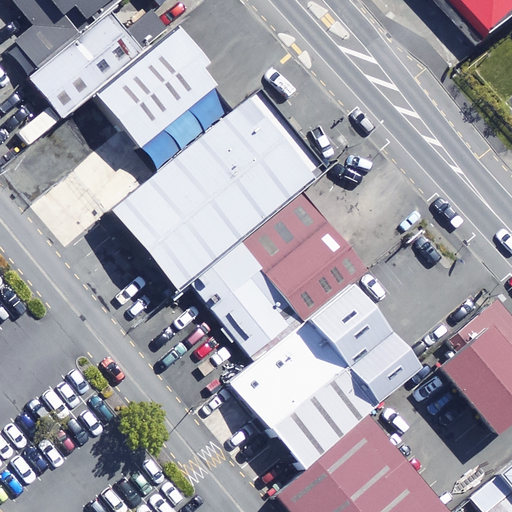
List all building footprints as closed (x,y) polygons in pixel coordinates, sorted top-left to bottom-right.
[(36,69),(106,10),(118,0),(5,0),(28,27),(12,40),(36,69)] [(511,33),(511,0),(461,0),(502,43),(511,33)] [(123,30),(106,10),(36,69),(24,79),(59,122),(90,97),(167,33),(148,10),(123,30)] [(206,62),(175,26),(167,33),(90,97),(137,153),(214,88),(198,69),(206,62)] [(172,292),(184,282),(236,240),(297,190),(319,172),(252,90),(105,211),(172,292)] [(303,321),(346,286),(364,271),(297,190),(236,240),(303,321)] [(303,321),(236,240),(184,282),(252,363),(303,321)] [(265,430),(300,471),(365,417),(419,372),(402,352),(387,334),(346,286),(303,321),(252,363),(227,384),(265,430)] [(511,415),(511,324),(491,300),(442,340),(452,352),(430,370),(487,437),(511,415)] [(445,511),(365,417),(300,471),(271,497),(283,511),(445,511)] [(511,457),(494,472),(511,493),(511,457)] [(511,511),(511,498),(495,478),(466,502),(474,511),(511,511)]
